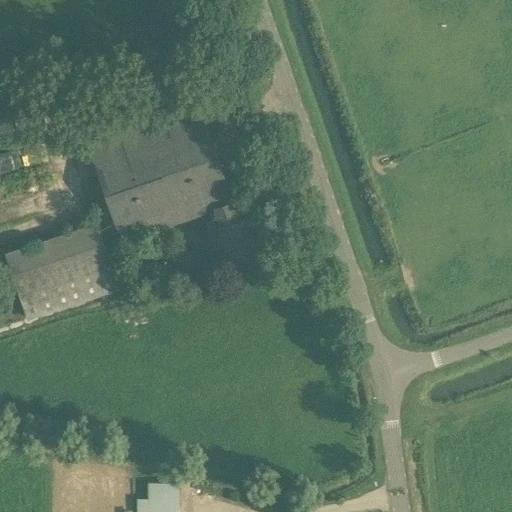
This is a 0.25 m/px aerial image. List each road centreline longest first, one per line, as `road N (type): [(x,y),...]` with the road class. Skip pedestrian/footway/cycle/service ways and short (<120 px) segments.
road 1 (unclassified): [(382,375),(255,0)]
road 2 (unclassified): [(382,375),(398,511)]
